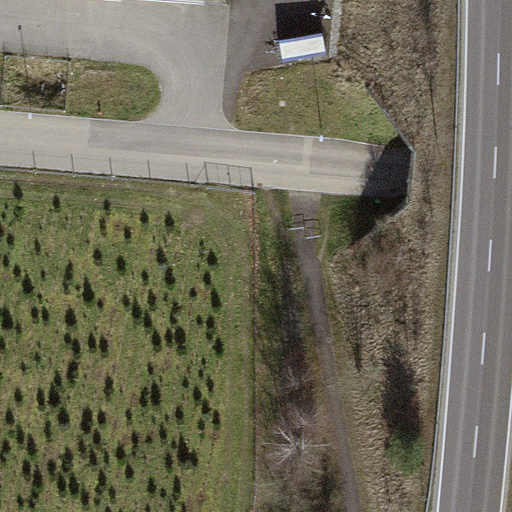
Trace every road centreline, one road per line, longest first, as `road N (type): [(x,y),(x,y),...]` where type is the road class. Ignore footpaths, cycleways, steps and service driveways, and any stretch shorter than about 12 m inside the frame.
road 1 (unclassified): [(511,183),(0,138)]
road 2 (primary): [(501,0),(498,161),(471,511)]
